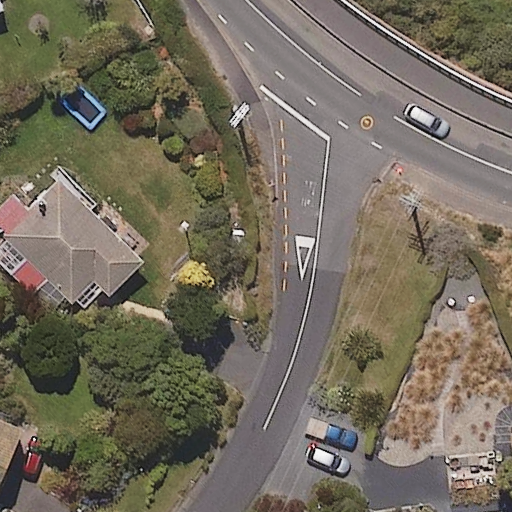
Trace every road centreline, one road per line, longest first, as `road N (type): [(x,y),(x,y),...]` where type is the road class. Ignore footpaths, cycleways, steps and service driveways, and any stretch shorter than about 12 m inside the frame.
road 1 (residential): [(353,90),(327,137),(298,343),(274,408),(215,511)]
road 2 (secondary): [(511,172),(427,136),(353,90)]
road 3 (secondary): [(353,90),(248,0)]
